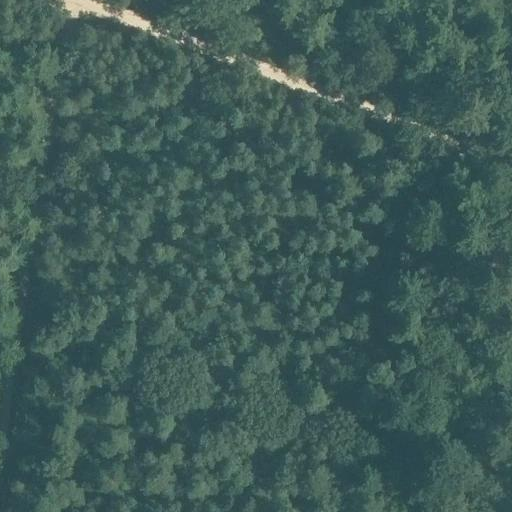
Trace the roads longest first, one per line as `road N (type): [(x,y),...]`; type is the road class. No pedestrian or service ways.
road 1 (track): [(511,173),(74,0)]
road 2 (track): [(61,0),(0,415)]
